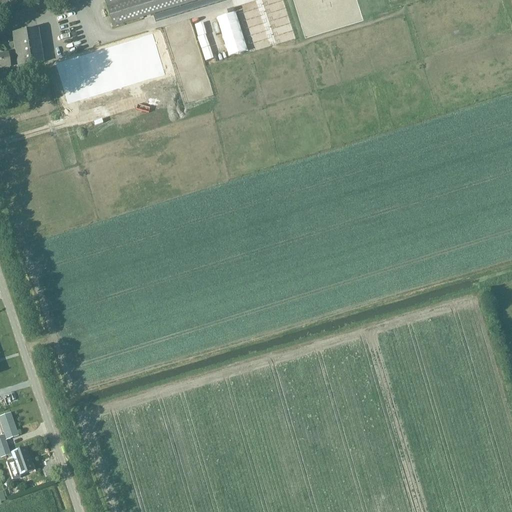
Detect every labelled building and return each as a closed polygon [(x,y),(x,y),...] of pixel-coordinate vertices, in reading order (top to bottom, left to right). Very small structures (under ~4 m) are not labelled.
[(0,0),(0,8),(3,17),(22,9),(21,8),(30,4),(28,0),(0,0)] [(103,0),(113,28),(153,16),(205,0),(103,0)] [(205,0),(153,16),(154,22),(225,0),(205,0)] [(11,34),(14,53),(7,55),(7,54),(0,55),(0,70),(9,70),(9,68),(16,67),(16,68),(43,63),(38,30),(11,34)] [(165,75),(152,35),(55,64),(68,104),(165,75)] [(0,458),(9,455),(5,441),(18,437),(9,414),(0,416),(0,424),(4,437),(3,437),(2,435),(0,436),(0,458)] [(25,449),(10,454),(12,460),(6,463),(11,478),(19,475),(32,471),(25,449)]
